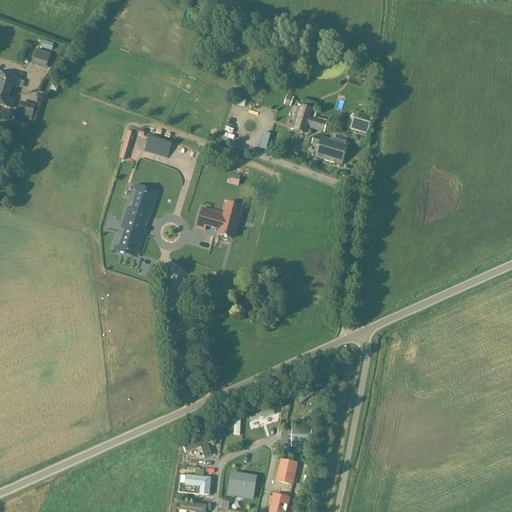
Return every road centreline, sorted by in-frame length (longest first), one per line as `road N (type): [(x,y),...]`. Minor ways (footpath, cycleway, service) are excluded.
road 1 (unclassified): [(0,493),(363,331)]
road 2 (unknown): [(225,130),(352,180),(337,343)]
road 3 (unknown): [(196,208),(178,291),(194,406)]
road 4 (unclassified): [(336,511),(365,367),(363,331)]
road 5 (unclassified): [(363,331),(511,265)]
